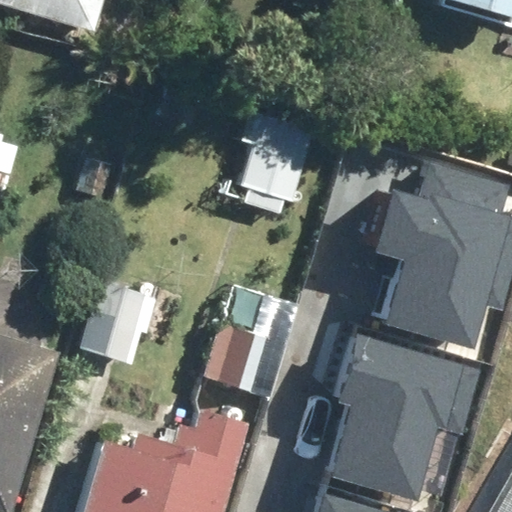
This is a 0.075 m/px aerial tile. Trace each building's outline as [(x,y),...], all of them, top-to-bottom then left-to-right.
[(0,0),(0,13),(79,38),(90,0),(0,0)] [(511,0),(437,0),(502,18),(505,8),(511,10),(511,0)] [(253,109),(230,182),(281,198),(304,126),(253,109)] [(358,318),(450,341),(483,209),(379,183),(364,243),(376,246),(358,318)] [(94,277),(71,345),(112,359),(134,290),(94,277)] [(239,397),(255,334),(210,322),(193,386),(239,397)] [(0,333),(0,510),(51,349),(0,333)] [(439,358),(336,333),(303,462),(393,485),(409,423),(421,426),(439,358)] [(120,444),(88,435),(65,511),(208,511),(235,419),(187,405),(181,425),(167,421),(162,438),(125,427),(120,444)] [(511,511),(511,453),(475,511),(511,511)] [(386,511),(294,489),(288,511),(386,511)]
